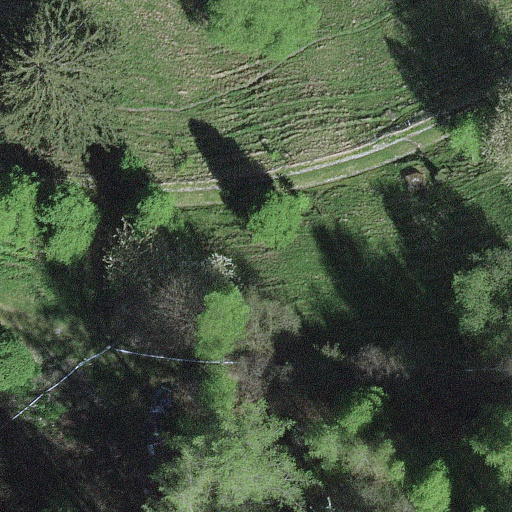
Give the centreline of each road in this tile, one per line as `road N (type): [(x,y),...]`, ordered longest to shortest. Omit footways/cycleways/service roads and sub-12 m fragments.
road 1 (track): [(511,407),(431,414),(249,381),(0,310)]
road 2 (track): [(0,160),(221,178),(399,147),(511,100)]
